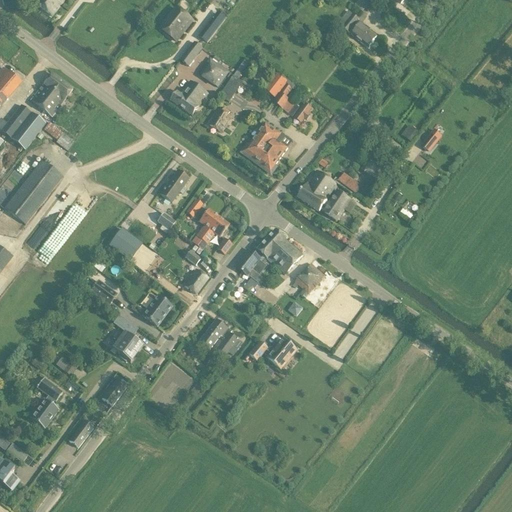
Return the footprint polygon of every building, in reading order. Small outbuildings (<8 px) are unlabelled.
[(65,0),(36,0),(34,3),(52,17),(65,0)] [(358,0),(355,6),(364,12),(372,1),(371,0),(358,0)] [(160,30),(176,42),(192,22),(176,9),(160,30)] [(338,25),(343,29),(368,49),(378,37),(358,21),(359,20),(353,16),(348,12),(338,25)] [(208,26),(216,32),(224,21),(216,15),(208,26)] [(202,50),(194,44),(181,61),(189,67),(202,50)] [(218,88),(229,73),(210,59),(200,75),(218,88)] [(3,69),(0,72),(0,106),(20,83),(3,69)] [(72,91),(52,75),(31,102),(52,118),(72,91)] [(275,98),(287,82),(277,75),(265,90),(275,98)] [(233,77),(226,88),(236,94),(243,84),(233,77)] [(192,117),(208,95),(191,83),(181,96),(178,93),(171,102),(192,117)] [(280,94),(273,103),(283,110),(290,101),(280,94)] [(311,109),(306,105),(299,114),(307,120),(310,115),(308,114),(311,109)] [(45,125),(21,106),(7,125),(1,120),(0,120),(0,131),(25,151),(45,125)] [(222,113),(219,111),(210,126),(222,133),(231,118),(227,116),(229,112),(224,109),(222,113)] [(44,131),(58,141),(56,143),(68,152),(75,143),(49,124),(44,131)] [(281,135),(266,124),(244,153),(263,167),(269,159),(263,154),(268,147),(267,147),(269,144),(270,145),(278,133),(281,135)] [(404,138),(411,143),(418,133),(411,129),(404,138)] [(434,131),(422,147),(428,152),(440,136),(434,131)] [(263,167),(271,172),(288,149),(280,143),(284,136),(282,134),(281,135),(278,133),(270,145),(269,144),(267,147),(268,147),(263,154),(269,159),(263,167)] [(414,145),(411,153),(417,155),(420,147),(414,145)] [(371,157),(361,168),(375,180),(384,169),(371,157)] [(62,178),(41,162),(5,210),(25,226),(62,178)] [(167,186),(160,196),(171,204),(189,180),(177,172),(169,184),(167,183),(165,184),(167,186)] [(317,172),(307,186),(314,191),(313,192),(325,200),(327,202),(335,191),(338,186),(336,185),(334,183),(317,172)] [(338,186),(352,195),(354,193),(356,194),(360,187),(344,176),(340,182),(336,180),(335,182),(334,181),(333,182),(334,183),(336,185),(338,186)] [(314,191),(307,186),(307,187),(306,187),(298,198),(320,212),(322,209),(325,211),(324,213),(336,221),(350,201),(337,193),(336,192),(335,191),(327,202),(325,200),(313,192),(314,191)] [(193,218),(202,206),(196,201),(187,213),(193,218)] [(204,227),(196,237),(192,243),(197,248),(201,242),(219,219),(209,211),(199,223),(204,227)] [(177,225),(164,215),(157,224),(162,227),(160,230),(169,236),(177,225)] [(229,227),(219,219),(201,242),(207,246),(215,235),(220,239),(229,227)] [(250,251),(236,269),(250,281),(263,264),(268,259),(286,275),(302,257),(288,244),(285,241),(283,240),(281,237),(275,231),(256,251),(258,252),(255,256),(250,251)] [(124,233),(113,248),(129,260),(140,245),(139,244),(140,243),(132,236),(131,238),(124,233)] [(232,246),(224,241),(217,250),(224,256),(232,246)] [(201,242),(197,248),(202,252),(207,246),(201,242)] [(0,275),(12,262),(0,250),(0,275)] [(185,258),(195,267),(200,260),(190,252),(185,258)] [(324,278),(311,265),(294,283),(308,295),(324,278)] [(196,295),(208,280),(196,271),(184,287),(196,295)] [(98,283),(90,293),(109,307),(117,296),(98,283)] [(171,308),(158,298),(143,318),(157,328),(171,308)] [(297,317),(303,308),(296,303),(289,311),(297,317)] [(127,362),(130,364),(143,347),(131,339),(138,331),(119,317),(121,319),(115,327),(126,335),(127,336),(115,352),(119,356),(118,358),(125,363),(127,362)] [(216,321),(199,343),(209,351),(220,337),(225,340),(216,352),(224,358),(228,353),(232,355),(241,343),(230,335),(232,333),(216,321)] [(259,344),(249,356),(256,362),(262,355),(267,359),(266,360),(280,371),(296,352),(282,341),(271,355),(266,351),(267,350),(259,344)] [(78,369),(62,357),(56,366),(72,377),(78,369)] [(42,373),(46,366),(36,359),(32,365),(42,373)] [(30,420),(44,431),(45,430),(44,430),(58,412),(59,412),(51,406),(54,402),(55,403),(56,403),(63,394),(62,393),(62,394),(44,380),(44,379),(37,389),(48,397),(45,401),(44,401),(44,402),(31,420),(30,420)] [(102,400),(112,408),(127,388),(116,380),(102,400)] [(93,429),(84,422),(69,442),(78,449),(93,429)] [(0,449),(6,452),(11,442),(0,436),(0,449)] [(14,447),(9,453),(23,463),(27,457),(14,447)] [(11,476),(14,472),(2,463),(0,466),(0,484),(10,493),(19,482),(11,476)]
